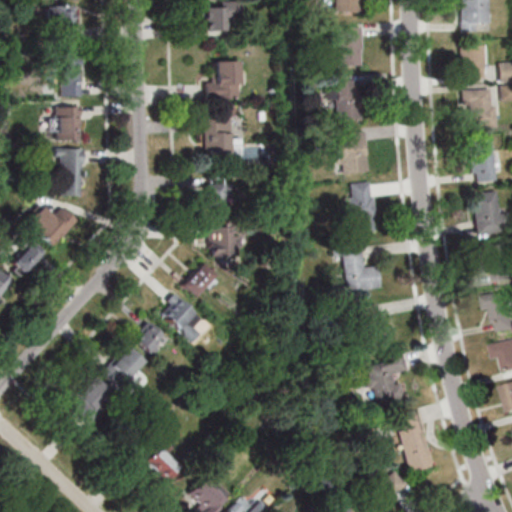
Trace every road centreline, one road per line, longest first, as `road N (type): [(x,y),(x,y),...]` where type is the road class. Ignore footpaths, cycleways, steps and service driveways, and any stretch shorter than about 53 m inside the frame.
road 1 (residential): [(495,511),(469,438),(435,286),(418,144),(413,0)]
road 2 (residential): [(0,386),(135,237),(143,207),(136,0)]
road 3 (residential): [(92,511),(0,424)]
